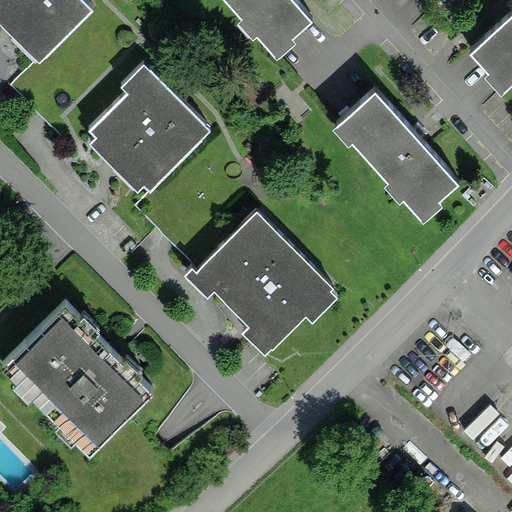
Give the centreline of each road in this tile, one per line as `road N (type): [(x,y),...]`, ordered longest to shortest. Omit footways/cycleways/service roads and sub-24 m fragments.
road 1 (residential): [(279,441),(0,158)]
road 2 (residential): [(279,441),(511,208)]
road 3 (residential): [(511,166),(361,0)]
